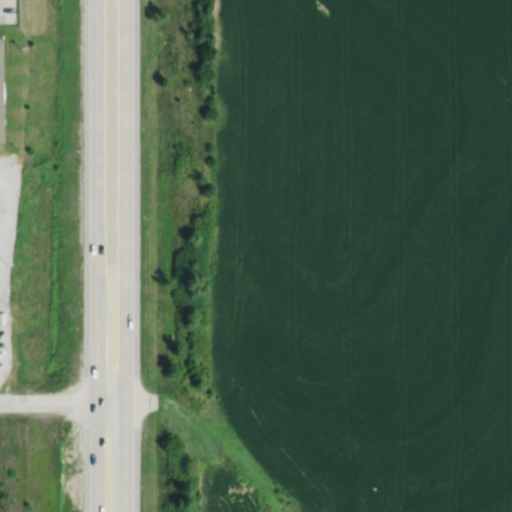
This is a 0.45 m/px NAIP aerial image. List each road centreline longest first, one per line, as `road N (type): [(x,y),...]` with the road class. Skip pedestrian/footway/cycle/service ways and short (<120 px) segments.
road 1 (trunk): [(96,0),(97,511)]
road 2 (trunk): [(124,511),(124,0)]
road 3 (residential): [(0,402),(157,402)]
